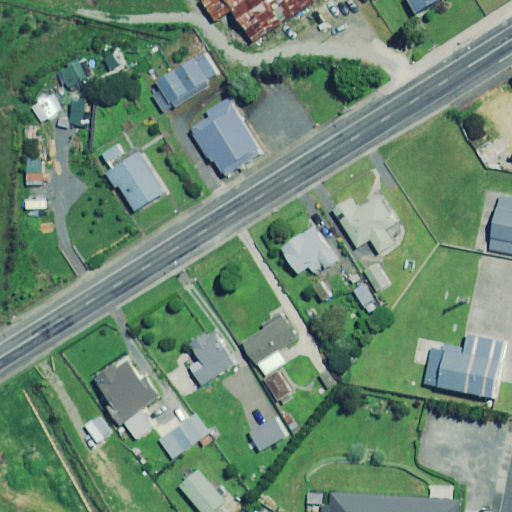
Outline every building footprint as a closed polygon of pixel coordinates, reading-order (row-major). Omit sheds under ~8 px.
[(321,0),(204,0),(203,1),(217,22),(235,10),(256,43),(321,0)] [(447,3),(445,0),(409,0),(418,15),(432,7),(434,11),(447,3)] [(213,89),(209,83),(222,75),(209,55),(164,85),(168,89),(154,98),(166,115),(178,108),(180,111),(213,89)] [(511,92),(491,105),(506,132),(501,135),(510,149),(511,147),(511,92)] [(262,157),(230,100),(209,112),(212,118),(193,130),(212,163),(216,160),(226,178),(262,157)] [(125,153),(119,144),(102,155),(108,164),(125,153)] [(165,194),(141,154),(109,173),(119,189),(121,187),(136,212),(165,194)] [(511,194),(501,192),(491,242),(511,246),(511,194)] [(396,224),(379,196),(358,208),(353,199),(336,210),(359,249),(373,241),(381,255),(396,245),(387,230),(396,224)] [(339,261),(315,227),(283,250),(300,275),(311,267),(317,276),(339,261)] [(392,284),(379,264),(366,272),(379,293),(392,284)] [(332,296),(321,282),(313,288),(325,302),(332,296)] [(299,340),(285,318),(245,345),(266,377),(287,363),(280,352),(299,340)] [(236,366),(214,331),(191,345),(201,362),(191,368),(203,386),(236,366)] [(505,354),(437,339),(428,376),(496,392),(505,354)] [(337,386),(334,371),(321,374),(325,389),(337,386)] [(296,400),(280,373),(266,381),(282,408),(296,400)] [(288,438),(278,418),(250,433),(260,453),(288,438)] [(210,436),(207,438),(195,419),(172,435),(183,453),(200,442),(204,449),(214,442),(210,436)] [(214,511),(226,503),(201,472),(182,487),(202,511),(214,511)] [(458,511),(459,491),(329,485),(328,511),(458,511)]
